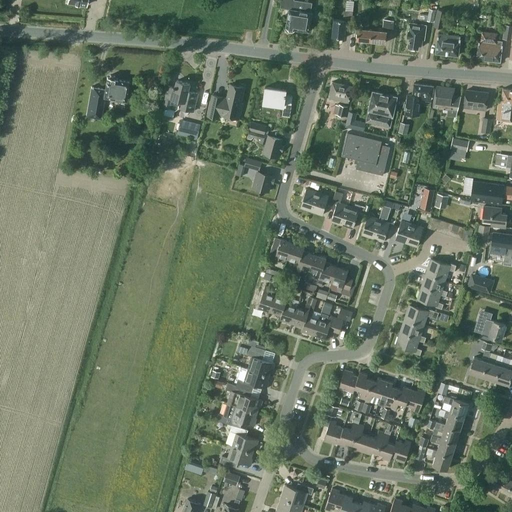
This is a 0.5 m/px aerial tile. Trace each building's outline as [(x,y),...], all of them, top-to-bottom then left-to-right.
[(310,12),(312,2),(297,0),(281,0),(280,5),(290,6),(286,27),(289,30),(292,31),(296,29),(296,28),(309,31),(312,12),(310,12)] [(433,21),(436,10),(429,8),(427,20),(433,21)] [(446,11),(437,9),(433,26),(442,29),(446,11)] [(351,23),(353,11),(344,10),(343,20),(334,19),(332,36),(344,38),(346,23),(351,23)] [(356,39),(371,40),(372,29),(368,29),(369,17),(368,17),(368,14),(364,13),(364,17),(363,17),(362,28),(357,28),(356,39)] [(378,41),(386,42),(387,29),(393,30),(394,20),(384,19),(383,31),(372,29),(371,40),(371,42),(378,43),(378,41)] [(424,39),(426,25),(410,22),(409,30),(408,30),(407,36),(410,37),(408,46),(409,46),(411,49),(415,49),(417,47),(418,47),(419,43),(422,43),(422,39),(424,39)] [(500,61),(502,44),(502,41),(497,40),(498,33),(482,31),(481,41),(479,41),(477,58),(500,61)] [(458,55),(460,36),(438,33),(436,52),(458,55)] [(125,101),(128,86),(130,86),(131,82),(116,79),(117,78),(116,78),(114,75),(110,75),(108,77),(107,76),(104,89),(91,86),(86,116),(100,118),(104,97),(125,101)] [(177,80),(175,86),(168,84),(162,107),(175,110),(179,107),(193,111),(198,93),(188,90),(190,83),(177,80)] [(348,102),(352,86),(332,81),(328,98),(337,100),(348,102)] [(432,97),(434,85),(414,83),(412,95),(408,94),(406,112),(418,113),(419,100),(431,101),(432,97)] [(240,106),(244,87),(230,84),(227,98),(212,94),(207,116),(218,118),(219,114),(239,119),(242,106),(240,106)] [(433,106),(448,108),(447,115),(456,116),(461,96),(454,95),(454,88),(435,85),(433,106)] [(290,116),(293,96),(286,95),(287,90),(265,87),(263,102),(283,105),(282,115),(290,116)] [(511,88),(503,88),(502,100),(499,100),(496,119),(511,121),(511,88)] [(488,92),(466,89),(464,107),(486,110),(488,92)] [(392,116),(397,96),(372,90),(368,111),(366,121),(390,126),(392,116)] [(346,116),(348,106),(339,104),(339,105),(335,104),(333,113),(346,116)] [(483,117),(481,131),(490,133),(492,118),(483,117)] [(197,139),(200,124),(181,119),(180,123),(178,123),(176,129),(178,129),(177,134),(197,139)] [(366,122),(352,119),(350,127),(364,131),(366,122)] [(264,134),(266,125),(251,121),(249,130),(248,135),(257,138),(258,132),(264,134)] [(398,131),(407,133),(409,124),(400,122),(398,131)] [(383,174),(390,146),(381,144),(382,140),(348,131),(342,155),(358,159),(356,168),(383,174)] [(278,156),(279,150),(282,151),(283,146),(281,145),(283,139),(268,135),(268,136),(265,135),(262,137),(261,139),(263,143),(266,143),(263,152),(278,156)] [(450,147),(466,151),(469,141),(453,137),(450,147)] [(163,140),(155,138),(153,144),(161,146),(163,140)] [(506,167),(506,166),(511,167),(510,176),(511,176),(511,154),(508,154),(497,153),(495,164),(500,165),(500,166),(506,167)] [(259,170),(262,161),(247,157),(244,165),(259,170)] [(258,171),(253,187),(268,191),(273,175),(258,171)] [(465,176),(465,178),(463,192),(471,193),(473,180),(473,177),(465,176)] [(470,200),(495,203),(502,204),(503,197),(511,198),(511,186),(504,185),(504,184),(473,180),(470,200)] [(424,187),(420,206),(431,208),(435,190),(424,187)] [(300,207),(311,211),(318,192),(306,188),(300,207)] [(331,220),(342,224),(348,205),(340,202),(343,193),(336,190),(330,206),(335,207),(331,220)] [(329,195),(318,192),(311,211),(322,214),(329,195)] [(449,195),(437,193),(435,205),(446,208),(449,195)] [(379,218),(372,237),(383,241),(390,222),(384,220),(385,218),(387,218),(391,207),(399,209),(400,204),(385,199),(379,218)] [(354,207),(348,205),(342,224),(353,228),(357,214),(362,216),(365,206),(355,203),(354,207)] [(491,220),(491,225),(505,227),(507,214),(501,213),(502,208),(484,206),(484,208),(483,208),(482,219),(491,220)] [(361,234),(372,237),(379,218),(368,215),(361,234)] [(433,229),(436,218),(431,216),(427,227),(433,229)] [(441,220),(436,218),(433,229),(438,231),(441,220)] [(395,238),(406,242),(412,223),(401,220),(395,238)] [(447,222),(441,220),(438,231),(443,232),(447,222)] [(448,234),(452,223),(447,222),(443,232),(448,234)] [(412,223),(406,242),(417,246),(423,227),(412,223)] [(457,225),(452,223),(448,234),(454,236),(457,225)] [(477,238),(488,239),(490,225),(479,224),(477,238)] [(462,227),(457,225),(454,236),(459,238),(462,227)] [(459,238),(464,239),(468,229),(462,227),(459,238)] [(468,229),(464,239),(469,241),(473,230),(468,229)] [(493,231),(490,252),(504,254),(505,254),(504,259),(504,263),(507,263),(511,264),(511,262),(511,233),(495,232),(493,231)] [(280,256),(287,258),(293,242),(281,238),(279,244),(273,242),(270,253),(275,255),(273,261),(278,263),(280,256)] [(293,242),(287,258),(295,261),(292,268),(292,269),(296,270),(298,266),(303,250),(305,246),(293,242)] [(296,270),(295,273),(299,274),(302,267),(309,270),(315,254),(303,250),(298,266),(296,270)] [(326,258),(315,254),(309,270),(317,272),(314,279),(318,280),(319,277),(320,277),(325,262),(326,258)] [(431,258),(426,272),(445,279),(448,269),(454,271),(456,264),(450,262),(449,264),(431,258)] [(318,280),(317,284),(321,286),(324,279),(331,281),(336,265),(325,262),(320,277),(319,277),(318,280)] [(336,265),(331,281),(339,284),(336,291),(341,292),(342,287),(349,290),(353,279),(346,277),(348,269),(336,265)] [(441,289),(445,279),(426,272),(421,286),(440,292),(440,294),(446,296),(447,291),(441,289)] [(471,276),(468,285),(489,292),(492,282),(471,276)] [(306,281),(304,287),(315,291),(317,285),(306,281)] [(270,311),(275,295),(267,293),(270,286),(265,285),(258,307),(270,311)] [(437,301),(440,294),(440,292),(421,286),(417,298),(436,304),(435,306),(442,308),(443,303),(437,301)] [(275,295),(270,311),(281,315),(286,299),(287,299),(288,296),(289,293),(285,291),(282,298),(275,295)] [(335,300),(337,295),(328,292),(326,297),(335,300)] [(291,323),(297,307),(289,305),(292,298),(288,296),(287,299),(286,299),(281,315),(280,319),(291,323)] [(297,307),(291,323),(303,327),(308,311),(309,311),(309,309),(310,308),(311,304),(313,297),(309,296),(308,298),(307,303),(304,310),(297,307)] [(303,327),(301,331),(313,335),(319,319),(312,316),(311,316),(313,310),(314,309),(317,299),(313,297),(311,304),(310,308),(309,309),(309,311),(308,311),(303,327)] [(325,301),(321,312),(324,313),(326,306),(330,307),(332,303),(325,301)] [(409,304),(404,318),(423,325),(427,315),(436,318),(439,312),(428,308),(428,310),(409,304)] [(342,308),(339,317),(344,318),(346,319),(349,310),(347,309),(342,308)] [(319,319),(313,335),(325,338),(328,329),(339,333),(343,319),(333,316),(329,315),(328,314),(325,313),(324,313),(321,312),(319,319)] [(420,334),(423,325),(404,318),(400,331),(419,338),(418,340),(424,342),(426,336),(420,334)] [(501,339),(506,324),(494,320),(494,321),(487,318),(483,333),(489,335),(501,339)] [(416,347),(418,340),(419,338),(400,331),(396,344),(415,350),(414,352),(420,354),(422,349),(416,347)] [(493,343),(492,342),(491,343),(484,340),(481,349),(484,350),(485,349),(489,351),(490,349),(491,350),(492,345),(493,343)] [(239,345),(248,348),(246,354),(252,356),(248,368),(270,375),(275,363),(262,359),(265,349),(240,341),(239,345)] [(474,356),(469,371),(483,375),(487,360),(488,360),(490,352),(490,351),(488,351),(487,350),(486,350),(485,350),(484,350),(482,358),(474,356)] [(483,375),(496,379),(500,364),(501,364),(503,355),(498,354),(495,362),(488,360),(487,360),(483,375)] [(500,364),(496,379),(509,384),(511,373),(511,358),(510,358),(508,367),(501,364),(500,364)] [(236,385),(249,389),(251,383),(266,388),(270,375),(248,368),(240,366),(236,378),(238,379),(236,385)] [(220,371),(213,369),(211,375),(218,378),(220,371)] [(345,369),(338,390),(344,392),(345,392),(346,389),(353,391),(355,387),(358,376),(358,375),(352,373),(353,371),(345,369)] [(360,371),(358,375),(358,376),(355,387),(362,389),(359,397),(365,399),(371,379),(366,377),(367,374),(360,371)] [(380,396),(385,380),(378,377),(377,381),(371,379),(365,399),(370,401),(373,393),(380,396)] [(381,396),(378,404),(385,406),(390,408),(397,388),(392,386),(393,382),(385,380),(380,396),(381,396)] [(228,382),(225,388),(231,390),(227,402),(259,412),(263,400),(247,395),(249,389),(236,385),(228,382)] [(463,389),(441,382),(438,391),(446,394),(448,387),(462,392),(463,389)] [(406,404),(411,388),(403,386),(402,389),(397,388),(390,408),(396,410),(399,402),(406,404)] [(417,390),(411,388),(406,404),(414,407),(413,410),(419,412),(426,391),(418,388),(417,390)] [(470,393),(464,391),(462,399),(468,401),(470,393)] [(452,404),(449,411),(464,416),(469,403),(445,395),(443,401),(452,404)] [(355,407),(361,410),(363,402),(357,400),(355,407)] [(254,425),(259,412),(227,402),(223,414),(218,413),(216,419),(224,422),(232,424),(237,426),(239,420),(254,425)] [(361,410),(369,413),(371,404),(364,402),(361,410)] [(329,403),(325,413),(336,417),(337,413),(341,414),(343,408),(329,403)] [(384,407),(381,416),(387,418),(390,409),(384,407)] [(460,429),(464,416),(449,411),(441,408),(439,414),(448,417),(445,424),(460,429)] [(410,416),(408,425),(416,428),(419,419),(410,416)] [(330,419),(328,426),(323,440),(332,443),(332,441),(338,443),(343,427),(335,424),(337,421),(330,419)] [(443,430),(441,437),(456,442),(460,429),(445,424),(436,421),(434,427),(443,430)] [(343,427),(338,443),(346,445),(347,442),(352,444),(359,424),(353,422),(351,429),(343,427)] [(232,424),(230,430),(235,432),(236,432),(232,445),(254,452),(258,439),(243,434),(245,428),(237,426),(232,424)] [(359,424),(352,444),(357,445),(356,449),(364,451),(369,436),(362,433),(365,425),(362,425),(362,424),(361,424),(360,424),(359,424)] [(376,438),(369,436),(364,451),(372,454),(373,451),(378,452),(385,432),(379,430),(376,438)] [(385,432),(378,452),(383,454),(382,456),(382,457),(390,460),(391,456),(395,444),(394,444),(388,442),(390,434),(385,432)] [(439,443),(437,450),(452,455),(456,442),(441,437),(432,434),(430,440),(439,443)] [(418,443),(426,446),(429,438),(421,436),(418,443)] [(395,444),(391,456),(393,456),(397,458),(396,460),(404,463),(406,456),(411,441),(405,439),(404,443),(396,440),(394,444),(395,444)] [(221,456),(220,461),(233,466),(235,460),(250,465),(253,456),(254,452),(232,445),(228,456),(228,457),(226,456),(222,455),(221,456)] [(416,457),(422,459),(426,447),(420,445),(416,457)] [(437,450),(428,447),(426,453),(435,456),(433,463),(448,468),(452,455),(437,450)] [(223,480),(237,485),(240,475),(226,471),(223,480)] [(486,484),(501,491),(507,478),(492,471),(486,484)] [(327,480),(319,478),(316,485),(324,488),(327,480)] [(511,480),(507,478),(501,491),(511,495),(511,480)] [(285,484),(281,497),(303,504),(307,492),(312,493),(313,488),(302,484),(300,489),(285,484)] [(332,507),(340,510),(345,494),(339,492),(340,490),(332,487),(325,509),(331,511),(332,507)] [(242,500),(245,490),(239,488),(235,498),(240,500),(242,500)] [(203,504),(211,507),(216,493),(207,491),(203,504)] [(353,511),(357,502),(352,500),(353,497),(345,494),(340,510),(346,511),(353,511)] [(300,511),(303,504),(281,497),(277,509),(285,511),(300,511)] [(404,511),(407,505),(401,503),(403,499),(395,497),(389,511),(404,511)] [(196,511),(200,502),(187,498),(182,511),(196,511)] [(237,507),(240,500),(235,498),(233,506),(226,504),(222,511),(236,511),(238,508),(237,507)] [(362,504),(357,502),(353,511),(368,511),(371,503),(364,500),(362,504)] [(371,503),(368,511),(383,511),(386,505),(378,503),(377,505),(371,503)] [(412,506),(407,505),(404,511),(418,511),(421,505),(413,503),(412,506)]
